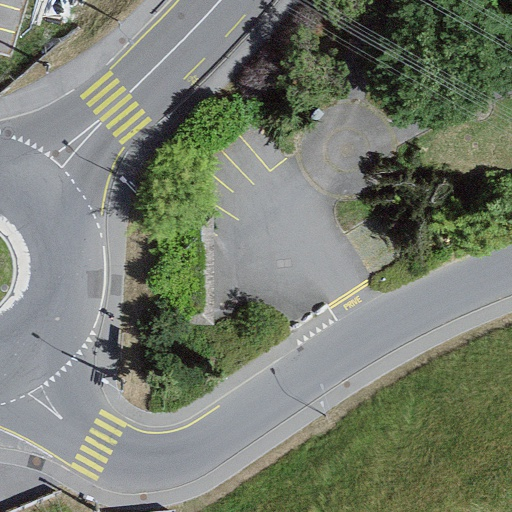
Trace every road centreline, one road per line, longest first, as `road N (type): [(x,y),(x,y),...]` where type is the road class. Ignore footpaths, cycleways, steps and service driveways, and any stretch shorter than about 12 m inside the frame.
road 1 (unclassified): [(511,268),(397,318),(171,459),(130,459),(98,446),(39,396),(12,357)]
road 2 (tertiary): [(30,187),(221,0)]
road 3 (tertiary): [(12,357),(46,328),(66,288),(58,222),(30,187)]
